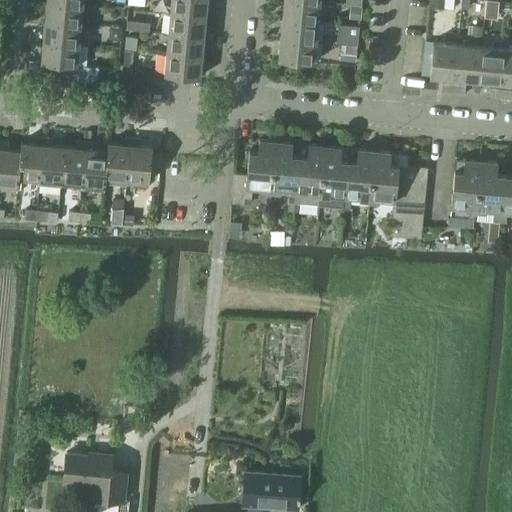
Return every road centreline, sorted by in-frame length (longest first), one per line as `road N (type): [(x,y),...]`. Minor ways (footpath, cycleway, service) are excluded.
road 1 (residential): [(230,98),(444,121)]
road 2 (residential): [(216,258),(230,98)]
